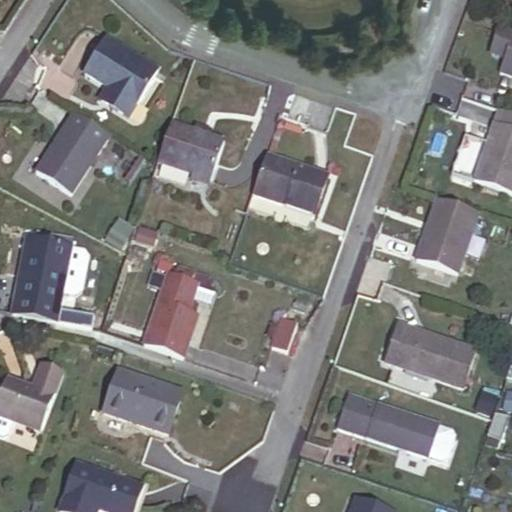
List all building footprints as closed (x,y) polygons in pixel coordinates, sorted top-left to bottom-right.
[(500,76),(511,80),(511,33),(503,31),(493,59),(505,63),(500,76)] [(157,75),(105,43),(84,76),(111,92),(101,107),(127,123),(157,75)] [(511,117),(501,114),(494,132),(486,129),(481,131),(476,144),(472,145),(460,180),(511,199),(511,198),(511,117)] [(70,200),(109,141),(74,118),(36,177),(70,200)] [(170,128),(157,167),(192,178),(211,185),(224,146),(209,141),(211,134),(195,129),(193,135),(170,128)] [(265,159),(252,197),(313,217),(326,179),(265,159)] [(211,185),(192,178),(191,183),(209,189),(211,185)] [(456,278),(476,218),(437,204),(417,264),(456,278)] [(27,271),(33,242),(28,241),(22,271),(27,271)] [(58,327),(63,297),(76,299),(83,295),(89,260),(84,253),(71,251),(71,249),(33,242),(27,271),(22,271),(14,319),(58,327)] [(169,278),(144,349),(182,362),(197,318),(188,315),(197,287),(191,285),(194,276),(178,270),(175,279),(169,278)] [(295,332),(279,327),(270,352),(286,358),(295,332)] [(461,392),(474,355),(411,332),(399,366),(410,370),(410,371),(438,381),(437,383),(461,392)] [(8,384),(0,404),(0,419),(14,425),(38,434),(60,376),(42,369),(33,393),(8,384)] [(182,397),(119,375),(105,417),(167,439),(182,397)] [(438,429),(347,399),(337,432),(427,462),(438,429)] [(500,445),(509,421),(494,418),(485,441),(500,445)] [(14,425),(0,419),(0,440),(3,441),(8,439),(14,425)] [(445,463),(455,434),(439,429),(429,458),(445,463)] [(500,445),(485,441),(483,450),(497,454),(500,445)] [(134,511),(141,493),(76,469),(60,511),(134,511)] [(380,511),(356,503),(352,511),(380,511)]
